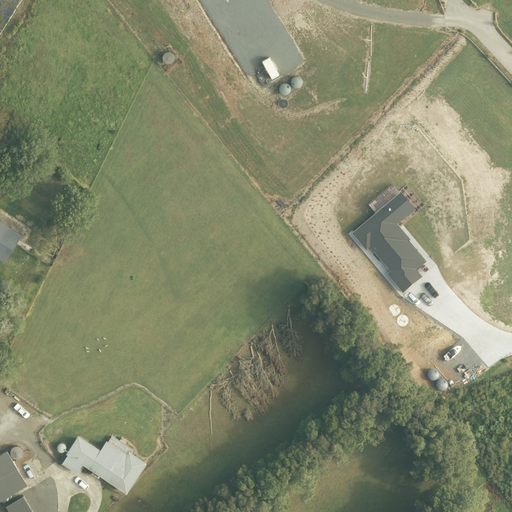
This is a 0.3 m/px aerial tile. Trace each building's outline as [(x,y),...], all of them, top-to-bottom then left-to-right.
[(0,0),(0,40),(24,0),(0,0)] [(7,260),(25,234),(0,217),(0,262),(3,258),(7,260)] [(81,463),(124,492),(144,461),(130,452),(132,449),(110,435),(106,441),(105,440),(99,449),(76,434),(64,452),(66,453),(60,462),(75,472),(81,463)] [(0,500),(26,484),(5,451),(0,453),(0,500)] [(48,471),(30,482),(41,499),(43,503),(55,496),(48,471)] [(28,484),(19,489),(23,495),(23,496),(30,506),(41,499),(30,482),(28,484)] [(23,495),(6,506),(9,511),(33,511),(30,506),(23,496),(23,495)]
